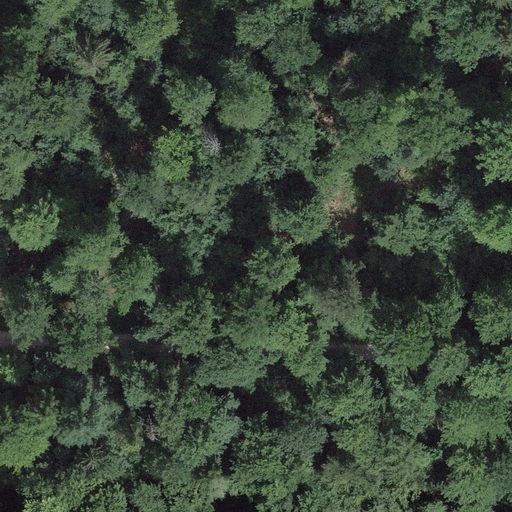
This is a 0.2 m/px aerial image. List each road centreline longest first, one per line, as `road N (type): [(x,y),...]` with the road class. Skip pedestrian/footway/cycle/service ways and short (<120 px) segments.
road 1 (track): [(0,344),(511,361)]
road 2 (track): [(116,347),(204,414),(263,511)]
